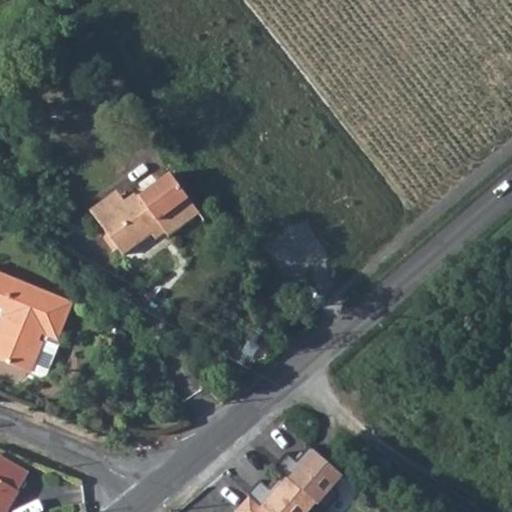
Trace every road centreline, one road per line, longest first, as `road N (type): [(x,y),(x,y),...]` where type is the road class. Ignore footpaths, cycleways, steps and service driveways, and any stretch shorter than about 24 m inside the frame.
road 1 (residential): [(511,194),(146,497)]
road 2 (track): [(479,511),(289,377)]
road 3 (residential): [(146,497),(84,455),(0,425)]
